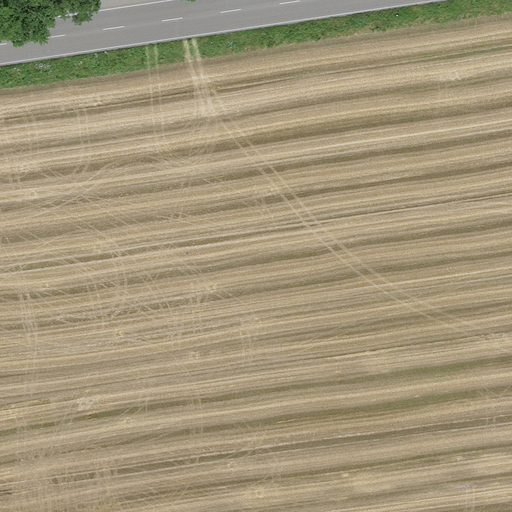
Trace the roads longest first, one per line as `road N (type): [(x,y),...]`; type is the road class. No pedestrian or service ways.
road 1 (residential): [(511,260),(15,334)]
road 2 (primary): [(302,0),(0,44)]
